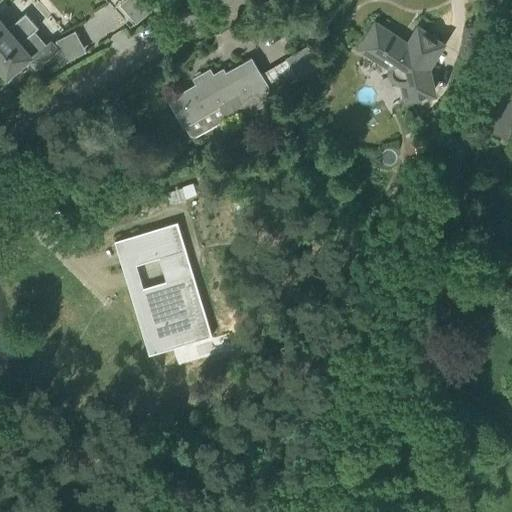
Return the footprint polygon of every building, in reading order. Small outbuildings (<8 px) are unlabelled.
[(136,22),(151,9),(142,0),(125,0),(120,4),(136,22)] [(0,67),(8,76),(28,59),(36,67),(50,53),(60,62),(67,59),(60,45),(58,41),(54,43),(51,40),(43,48),(31,34),(38,27),(30,18),(27,14),(9,30),(0,20),(0,67)] [(403,81),(407,98),(433,92),(427,66),(441,43),(418,29),(408,45),(376,25),(361,48),(381,60),(382,57),(394,64),(392,67),(391,71),(391,76),(394,79),(398,81),(403,81)] [(204,79),(169,99),(176,112),(183,126),(196,118),(219,105),(226,118),(241,110),(244,115),(261,104),(259,100),(270,93),(284,85),(292,99),(314,86),(318,65),(308,46),(286,59),(295,74),(268,90),(260,75),(250,58),(225,72),(223,69),(213,74),(210,69),(201,74),(204,79)] [(511,81),(508,80),(493,120),(511,126),(511,81)] [(397,179),(386,207),(416,218),(427,190),(397,179)] [(136,263),(185,248),(177,222),(128,237),(136,263)] [(448,257),(468,254),(463,227),(444,230),(448,257)] [(212,335),(193,272),(143,288),(162,350),(212,335)]
